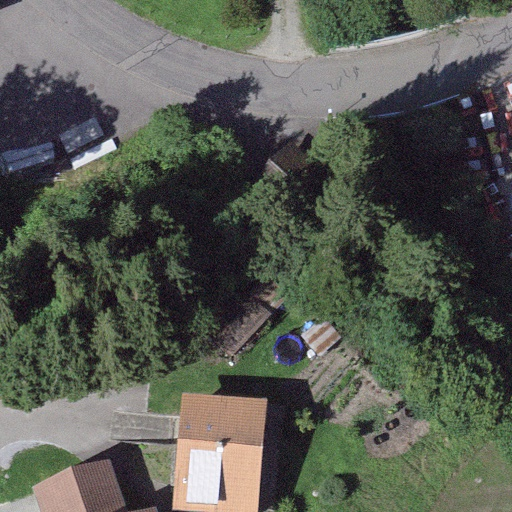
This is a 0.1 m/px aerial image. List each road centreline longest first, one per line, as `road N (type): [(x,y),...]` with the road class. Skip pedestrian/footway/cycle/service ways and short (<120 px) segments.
road 1 (residential): [(511,46),(463,66),(326,93)]
road 2 (residential): [(220,86),(101,30),(68,0)]
